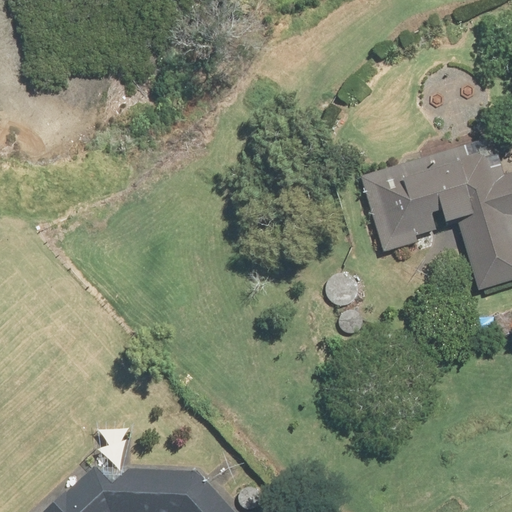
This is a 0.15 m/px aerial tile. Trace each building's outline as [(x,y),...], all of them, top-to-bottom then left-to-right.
[(463,148),(359,179),(381,256),(416,246),(414,238),(434,232),(455,226),(477,293),(511,281),(511,173),(503,175),(500,167),(489,170),(488,163),(484,159),(478,156),(473,156),(466,158),(463,148)] [(325,282),(324,285),(324,289),(324,292),(325,295),(326,298),(328,301),(330,303),(332,305),(335,307),(338,308),(342,308),(345,308),(348,307),(351,306),(354,304),(356,302),(358,299),(360,296),(361,293),(361,290),(361,287),(360,283),(359,280),(357,278),(355,275),(352,273),(349,272),(346,271),(343,271),(340,271),(336,272),(333,273),(331,275),(328,277),(326,279),(325,282)] [(346,343),(349,344),(351,344),(352,344),(356,344),(359,344),(362,342),(364,341),(367,339),(369,336),(370,333),(371,330),(371,327),(371,324),(371,321),(369,318),(368,315),(366,313),(363,311),(360,309),(357,308),(354,308),(351,308),(348,309),(345,310),(342,312),(340,314),(338,316),(336,319),(336,322),(335,325),(335,328),(336,332),(337,334),(339,337),(341,339),(343,341),(346,343)] [(231,511),(197,473),(93,468),(44,511),(231,511)] [(251,508),(253,508),(257,511),(261,511),(268,505),(263,499),(264,497),(264,495),(264,493),(264,490),(263,488),(262,486),(261,484),(259,482),(258,481),(256,480),(253,479),(251,479),(249,479),(247,479),(244,479),(242,480),(240,482),(239,483),(237,485),(236,487),(235,489),(235,491),(234,493),(235,496),(235,498),(236,500),(237,502),(239,504),(240,505),(242,507),(244,508),(247,508),(249,508),(251,508)]
